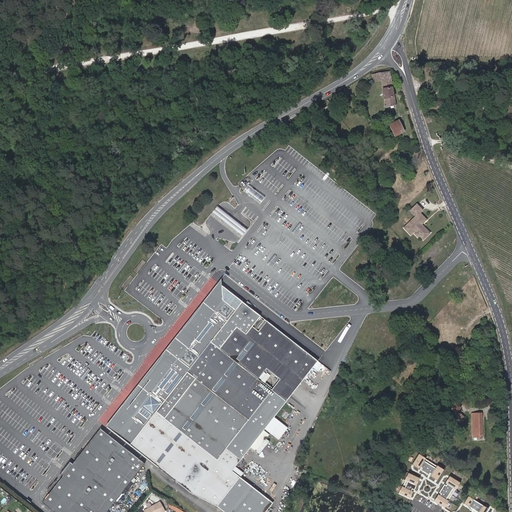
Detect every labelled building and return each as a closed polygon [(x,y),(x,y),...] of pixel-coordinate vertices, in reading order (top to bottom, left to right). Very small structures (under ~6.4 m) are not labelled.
[(390,71),(371,74),(373,82),(381,81),(384,100),(386,99),(387,107),(395,105),(390,71)] [(399,120),(390,125),(395,136),(404,132),(399,120)] [(265,198),(248,185),(244,191),(261,204),(265,198)] [(421,234),(420,235),(423,239),(430,233),(422,224),(426,220),(420,213),(423,210),(417,205),(411,211),(416,216),(405,228),(411,234),(415,231),(417,232),(419,230),(421,232),(421,234)] [(242,236),(247,229),(217,206),(212,213),(242,236)] [(300,225),(298,223),(292,231),(294,233),(300,225)] [(276,257),(274,255),(267,263),(270,265),(276,257)] [(126,407),(126,409),(117,421),(117,422),(108,428),(192,493),(207,500),(224,509),(226,511),(265,511),(274,502),(241,477),(233,470),(236,466),(242,458),(251,447),(263,430),(265,428),(274,417),(313,367),(318,361),(318,360),(222,286),(208,305),(204,307),(199,312),(189,321),(184,327),(181,333),(177,340),(175,346),(174,348),(169,351),(163,356),(157,362),(153,367),(149,373),(146,379),(143,389),(141,391),(136,392),(132,394),(129,397),(127,401),(126,403),(126,407)] [(454,339),(450,327),(447,319),(436,323),(443,342),(440,344),(442,351),(457,346),(454,339)] [(318,361),(313,367),(318,370),(323,364),(318,361)] [(455,422),(462,415),(458,411),(461,408),(454,402),(449,407),(453,411),(449,416),(453,420),(455,422)] [(72,408),(70,407),(64,415),(66,416),(72,408)] [(480,435),(480,438),(483,438),(482,413),(472,414),(473,435),(480,435)] [(455,422),(453,420),(449,424),(453,428),(464,416),(462,415),(455,422)] [(274,417),(265,428),(279,440),(288,428),(274,417)] [(146,464),(102,429),(74,464),(71,462),(62,474),(65,476),(44,503),(55,511),(108,511),(132,481),(135,478),(146,464)] [(263,430),(251,447),(260,454),(266,446),(263,443),(266,439),(269,435),(263,430)] [(48,440),(46,438),(39,446),(42,448),(48,440)] [(444,470),(419,454),(412,464),(437,480),(444,470)] [(236,466),(233,470),(241,477),(244,473),(236,466)] [(419,479),(409,473),(406,480),(406,481),(403,487),(402,487),(399,494),(410,499),(419,479)] [(433,502),(444,509),(460,482),(450,476),(445,483),(446,484),(446,485),(444,484),(439,493),(441,494),(440,496),(438,495),(434,501),(433,502)] [(464,503),(477,511),(485,511),(488,509),(468,496),(464,503)] [(160,502),(145,509),(146,511),(163,511),(165,511),(160,502)]
